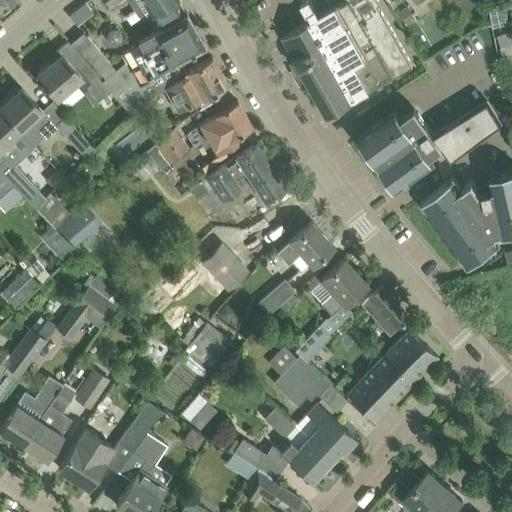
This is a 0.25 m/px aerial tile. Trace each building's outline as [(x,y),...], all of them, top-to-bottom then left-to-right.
[(176,1),(177,0),(104,0),(109,6),(116,0),(140,0),(158,28),(167,22),(160,10),(176,1)] [(294,64),(383,13),(378,4),(380,3),(378,0),(344,0),(320,14),(315,6),(316,6),(312,0),(301,0),(307,11),(307,10),(312,19),(283,35),(295,56),(291,58),(294,64)] [(72,11),(70,13),(77,23),(93,10),(85,1),(72,11)] [(143,49),(133,54),(141,66),(147,78),(153,75),(155,74),(179,60),(205,45),(186,11),(183,13),(176,1),(160,10),(167,22),(158,28),(137,40),(143,49)] [(500,1),(490,8),(494,26),(505,24),(502,7),(500,1)] [(312,87),(397,39),(383,13),(294,64),(297,68),(300,66),(312,87)] [(496,35),(501,47),(511,42),(511,36),(509,30),(496,35)] [(84,31),(70,43),(100,80),(101,82),(117,70),(84,31)] [(327,114),(345,104),(413,65),(397,39),(312,87),(327,114)] [(61,53),(37,73),(57,97),(59,95),(67,105),(83,92),(93,104),(109,91),(101,82),(100,80),(70,43),(68,40),(56,50),(56,51),(58,50),(61,53)] [(173,82),(165,87),(167,92),(178,110),(197,99),(202,108),(220,96),(216,90),(227,83),(211,55),(184,71),(186,75),(173,82)] [(117,70),(101,82),(109,91),(130,115),(151,97),(146,88),(157,82),(153,75),(147,78),(141,66),(130,72),(125,63),(117,70)] [(55,124),(50,118),(22,87),(0,106),(0,108),(20,130),(30,121),(46,138),(57,127),(86,157),(95,148),(64,115),(55,124)] [(252,125),(237,99),(199,122),(218,155),(240,142),(236,135),(252,125)] [(487,100),(434,133),(418,112),(417,112),(414,108),(402,117),(396,108),(357,136),(395,189),(434,161),(429,154),(442,145),(452,158),(501,122),(487,100)] [(34,145),(20,130),(0,108),(0,152),(6,159),(7,158),(13,164),(34,145)] [(161,169),(171,161),(189,147),(173,127),(156,141),(156,142),(146,150),(161,169)] [(237,159),(225,167),(234,180),(246,172),(247,174),(253,184),(257,190),(265,201),(290,185),(260,139),(235,156),(237,159)] [(36,206),(50,193),(49,192),(44,197),(9,162),(0,170),(23,194),(34,206),(36,206)] [(221,201),(240,188),(223,164),(204,177),(221,201)] [(421,200),(467,264),(500,241),(495,234),(496,233),(500,232),(501,233),(511,230),(511,169),(487,175),(490,188),(480,190),(472,180),(463,187),(462,186),(461,187),(453,176),(421,200)] [(0,199),(8,209),(23,194),(0,170),(0,199)] [(50,193),(36,206),(55,226),(69,213),(50,193)] [(79,208),(58,226),(74,244),(95,226),(79,208)] [(311,221),(277,251),(288,263),(301,251),(312,263),(332,244),(311,221)] [(51,223),(39,234),(61,257),(73,246),(51,223)] [(221,242),(202,260),(228,287),(247,269),(221,242)] [(344,303),(366,283),(343,257),(321,277),(333,291),(320,302),(331,313),(343,302),(344,303)] [(184,259),(158,285),(171,299),(198,273),(184,259)] [(24,267),(0,288),(0,292),(14,307),(39,283),(24,267)] [(257,302),(267,313),(295,290),(284,278),(257,302)] [(90,284),(57,328),(72,339),(88,318),(100,327),(117,304),(90,284)] [(391,333),(409,317),(380,284),(363,299),(391,333)] [(145,296),(158,311),(168,302),(155,287),(145,296)] [(296,348),(308,359),(343,320),(334,312),(327,319),(325,317),(296,348)] [(234,342),(206,321),(186,345),(199,356),(206,349),(220,360),(234,342)] [(5,362),(19,373),(45,338),(30,328),(5,362)] [(375,419),(390,403),(436,354),(408,328),(347,392),(375,419)] [(308,359),(296,348),(294,350),(298,354),(296,356),(284,345),(267,362),(280,374),(273,381),(297,405),(306,395),(310,399),(316,392),(318,394),(329,382),(306,361),(308,359)] [(88,405),(107,378),(93,368),(74,395),(88,405)] [(0,429),(23,444),(63,383),(55,378),(44,394),(52,399),(39,418),(15,403),(0,426),(0,429)] [(62,433),(71,419),(60,412),(74,391),(63,383),(23,444),(46,459),(63,433),(62,433)] [(198,393),(180,412),(199,428),(216,409),(198,393)] [(162,411),(164,408),(148,397),(147,399),(149,401),(145,406),(144,405),(117,440),(132,450),(145,432),(161,410),(162,411)] [(296,425),(307,434),(333,457),(340,449),(343,452),(356,438),(318,402),(307,414),(296,425)] [(281,432),(292,420),(273,404),(263,416),(281,432)] [(333,457),(307,434),(296,425),(287,435),(276,447),(312,480),(333,457)] [(85,427),(59,467),(88,486),(103,462),(104,461),(114,446),(85,427)] [(191,427),(181,441),(195,450),(204,436),(191,427)] [(131,480),(116,504),(128,511),(148,511),(165,487),(164,486),(147,475),(166,446),(145,432),(132,450),(145,458),(138,469),(131,480)] [(257,468),(271,477),(271,476),(257,466),(265,453),(243,438),(233,452),(257,468)] [(242,491),(257,468),(233,452),(225,463),(250,479),(242,491)] [(270,478),(271,477),(257,468),(242,491),(254,499),(258,492),(284,510),(288,505),(294,509),(301,497),(270,478)] [(411,511),(421,511),(445,485),(427,469),(421,476),(411,468),(389,492),(411,511)] [(445,485),(421,511),(452,511),(463,501),(445,485)] [(209,511),(188,498),(179,511),(209,511)]
